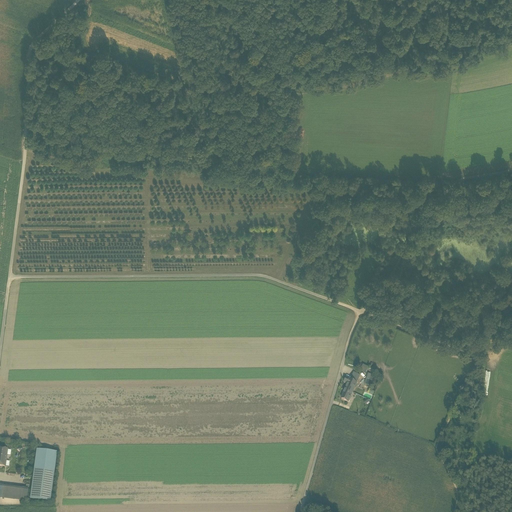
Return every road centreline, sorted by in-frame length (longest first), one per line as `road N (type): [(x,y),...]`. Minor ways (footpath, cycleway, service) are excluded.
road 1 (track): [(27,132),(83,148),(291,170),(462,178)]
road 2 (track): [(9,277),(262,275),(360,312)]
road 3 (track): [(79,0),(30,47),(9,277)]
road 4 (unclassified): [(360,312),(389,279),(424,211),(462,178),(511,170)]
road 5 (unclassified): [(360,312),(300,511)]
road 6 (track): [(478,357),(360,312)]
